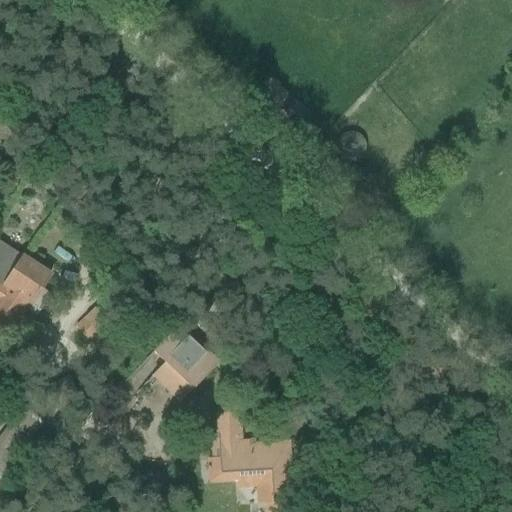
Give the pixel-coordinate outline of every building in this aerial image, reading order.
[(298,104),(285,117),(297,128),(310,115),(298,104)] [(0,330),(9,337),(13,331),(14,332),(16,328),(16,327),(49,276),(22,259),(22,260),(0,245),(0,330)] [(75,329),(89,343),(108,324),(94,310),(75,329)] [(153,351),(191,388),(215,365),(177,328),(153,351)] [(147,376),(159,362),(151,356),(139,370),(147,376)] [(78,397),(70,377),(32,392),(39,412),(69,400),(78,397)] [(292,503),(288,443),(253,445),(253,442),(248,442),(248,446),(240,447),(239,422),(238,408),(215,409),(217,438),(220,437),(221,447),(217,448),(218,459),(208,460),(208,465),(205,465),(205,473),(208,473),(209,476),(270,472),(272,505),(292,503)] [(0,481),(42,425),(19,410),(0,434),(0,481)]
